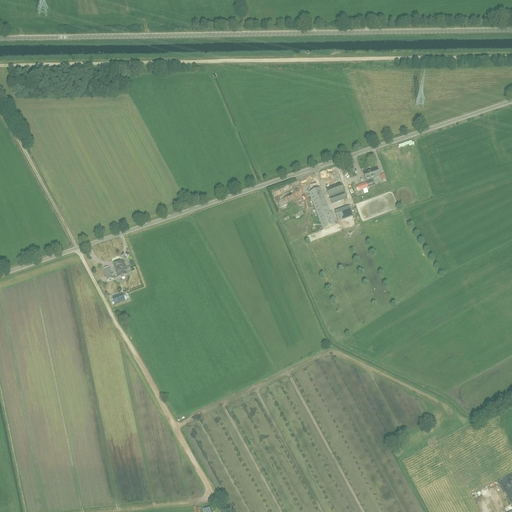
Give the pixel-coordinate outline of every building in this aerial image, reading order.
[(363,173),(366,182),(367,185),(374,182),(373,179),(380,176),(377,168),(363,173)] [(346,198),(340,182),(340,183),(326,188),(332,204),(346,198)] [(357,191),(368,187),(367,185),(366,182),(356,186),(357,191)] [(329,209),(320,187),(308,192),(323,229),(336,224),(330,209),(329,209)] [(284,196),(286,201),(299,196),(297,191),(284,196)] [(293,200),(284,204),(286,209),(295,205),(293,200)] [(339,223),(353,218),(349,205),(334,211),(339,223)] [(115,271),(125,268),(125,266),(125,265),(124,261),(123,262),(122,260),(113,263),(115,271)] [(113,279),(112,279),(113,280),(119,278),(118,277),(120,276),(121,277),(123,277),(124,276),(124,275),(127,274),(126,271),(127,270),(126,269),(125,268),(115,271),(117,276),(112,278),(113,279)] [(114,304),(125,300),(122,293),(112,297),(114,304)]
